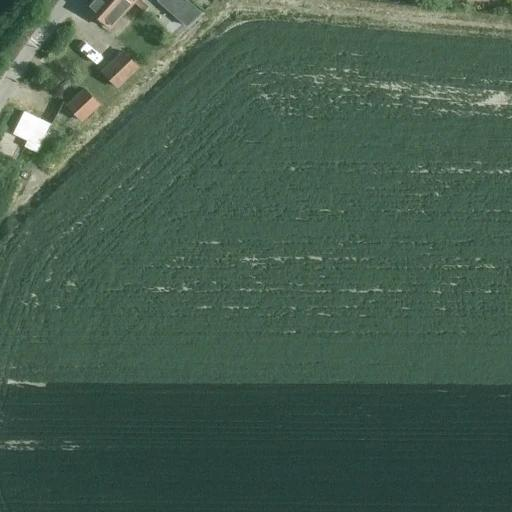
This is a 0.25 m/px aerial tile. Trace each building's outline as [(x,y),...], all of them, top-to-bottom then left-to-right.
[(144,11),(131,0),(91,0),(86,7),(107,26),(118,14),(128,2),(131,5),(134,3),(144,11)] [(131,0),(144,11),(147,7),(139,0),(131,0)] [(187,0),(168,0),(193,22),(202,13),(187,0)] [(117,89),(138,67),(121,50),(100,72),(117,89)] [(84,89),(67,106),(82,121),(99,105),(84,89)] [(25,112),(14,134),(28,141),(25,147),(37,153),(51,125),(25,112)]
